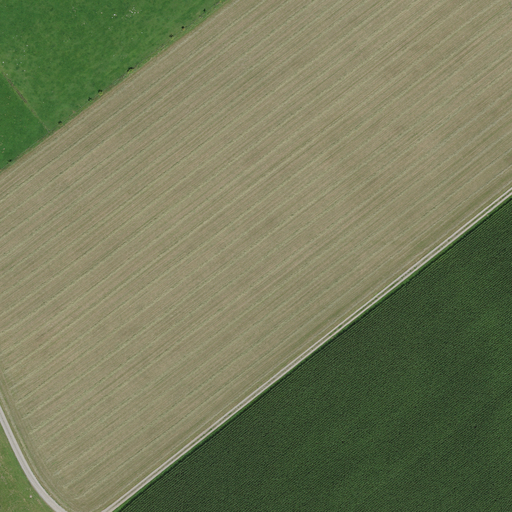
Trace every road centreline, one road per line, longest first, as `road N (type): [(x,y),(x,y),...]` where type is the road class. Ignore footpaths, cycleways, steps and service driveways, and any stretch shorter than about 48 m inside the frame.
road 1 (track): [(511,191),(113,511)]
road 2 (track): [(0,404),(20,448),(74,511)]
